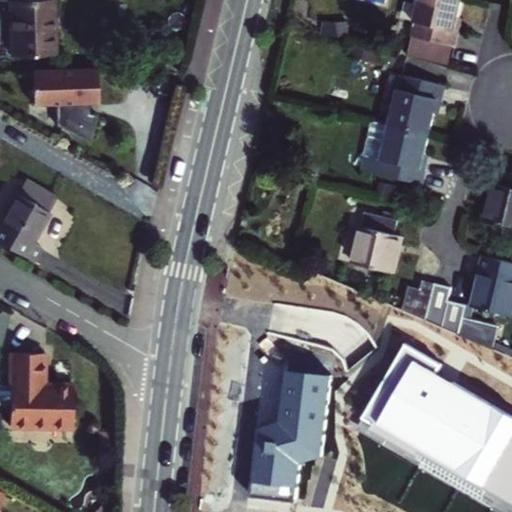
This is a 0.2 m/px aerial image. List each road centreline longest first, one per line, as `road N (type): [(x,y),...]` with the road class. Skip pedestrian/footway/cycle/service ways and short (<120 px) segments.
road 1 (tertiary): [(170,368),(184,269),(247,0)]
road 2 (residential): [(170,368),(0,269)]
road 3 (unknown): [(450,236),(511,97)]
road 4 (tertiary): [(153,511),(170,368)]
